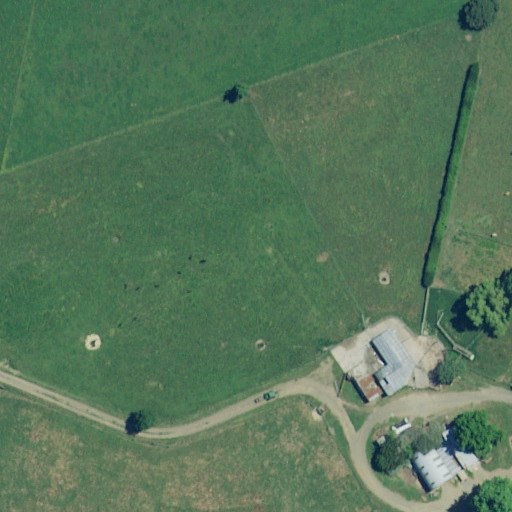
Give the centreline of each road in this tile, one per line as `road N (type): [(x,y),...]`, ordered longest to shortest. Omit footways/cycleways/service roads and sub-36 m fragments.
road 1 (track): [(0,375),(132,430),(204,424),(285,388),(313,388),(340,412)]
road 2 (track): [(340,412),(471,394),(511,398)]
